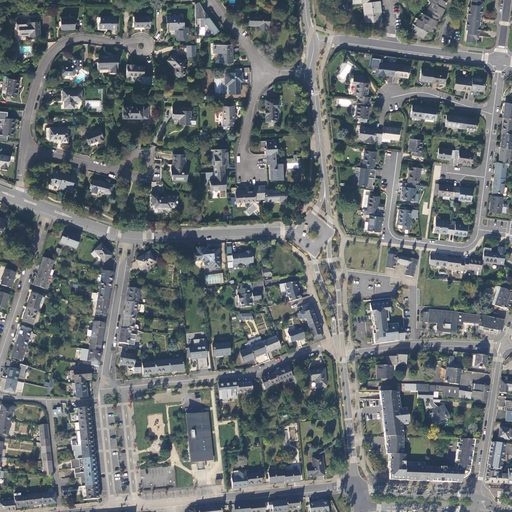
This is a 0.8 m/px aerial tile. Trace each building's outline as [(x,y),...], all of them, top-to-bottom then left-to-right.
[(430,0),(430,2),(431,3),(425,15),(423,14),(420,21),(418,20),(412,32),(423,38),(428,29),(430,30),(433,24),(435,25),(438,18),(440,19),(444,13),(442,12),(445,6),(443,5),(445,0),(430,0)] [(469,6),(468,6),(467,12),(466,13),(467,14),(467,15),(466,16),(466,17),(466,19),(465,20),(465,21),(466,21),(466,22),(465,23),(465,24),(466,25),(465,30),(466,30),(465,41),(475,42),(476,39),(478,39),(481,12),(482,12),(482,11),(481,10),(482,1),(481,1),(480,0),(469,0),(469,3),(470,3),(470,6),(469,6)] [(380,1),(370,2),(363,3),(365,23),(382,22),(380,1)] [(208,18),(199,2),(195,4),(196,27),(198,27),(198,24),(200,24),(205,24),(206,24),(212,31),(212,34),(214,34),(214,35),(219,31),(210,18),(208,18)] [(180,16),(167,16),(167,23),(170,23),(170,30),(177,30),(177,40),(184,40),(184,38),(189,38),(189,27),(185,27),(185,22),(180,22),(180,16)] [(270,16),(250,16),(250,26),(259,26),(262,26),(262,30),(269,30),(270,16)] [(117,29),(117,17),(100,17),(101,24),(99,24),(100,29),(106,29),(111,29),(111,30),(117,29)] [(150,17),(135,17),(135,27),(144,27),(145,28),(151,27),(150,17)] [(40,30),(39,22),(30,22),(30,19),(26,19),(24,21),(22,18),(19,18),(16,21),(16,29),(19,29),(19,35),(29,35),(29,36),(37,36),(37,30),(40,30)] [(75,28),(75,18),(61,18),(61,29),(75,28)] [(233,63),(233,44),(214,45),(214,53),(220,53),(221,63),(233,63)] [(186,45),(186,57),(196,57),(196,45),(186,45)] [(174,54),(168,60),(176,68),(176,74),(177,75),(179,76),(180,77),(182,76),(184,75),(185,74),(185,61),(181,60),(174,54)] [(81,56),(74,56),(73,58),(73,63),(71,66),(63,66),(62,67),(62,74),(63,75),(74,75),(82,67),(82,58),(81,56)] [(120,62),(119,56),(114,56),(99,57),(99,62),(98,62),(98,69),(111,68),(112,73),(119,73),(119,62),(120,62)] [(393,76),(395,65),(378,63),(378,64),(377,73),(377,75),(383,76),(383,75),(393,76)] [(144,76),(144,66),(136,66),(136,65),(127,64),(127,76),(144,76)] [(408,67),(395,65),(393,76),(407,78),(408,67)] [(433,72),(433,71),(421,69),(419,81),(431,82),(433,72)] [(433,72),(431,82),(444,84),(445,73),(433,72)] [(242,73),(225,73),(226,84),(229,84),(229,92),(240,92),(240,81),(242,81),(242,73)] [(362,83),(363,78),(353,77),(352,84),(354,84),(354,96),(358,96),(358,100),(370,102),(370,98),(367,97),(368,84),(362,83)] [(454,89),(470,91),(470,90),(471,79),(455,77),(454,89)] [(484,79),(471,77),(471,79),(470,90),(482,91),(484,79)] [(17,97),(20,80),(9,78),(6,96),(17,97)] [(64,91),(63,101),(66,101),(66,108),(75,107),(75,101),(82,101),(82,91),(64,91)] [(281,100),(278,100),(267,100),(267,121),(280,121),(280,109),(281,109),(281,100)] [(370,102),(358,100),(355,118),(367,119),(370,102)] [(505,103),(503,117),(511,118),(511,103),(511,104),(505,103)] [(223,106),(223,125),(230,125),(230,126),(235,126),(235,122),(235,117),(234,105),(223,106)] [(422,119),(424,107),(412,105),(410,117),(422,119)] [(123,118),(148,118),(148,106),(123,106),(123,118)] [(187,124),(191,124),(191,110),(188,110),(179,110),(179,107),(173,107),(172,117),(179,118),(180,119),(180,124),(184,124),(185,123),(186,123),(187,124)] [(436,109),(424,107),(422,119),(435,120),(436,109)] [(461,129),(462,117),(446,115),(445,127),(461,129)] [(477,119),(462,117),(461,129),(475,131),(477,119)] [(501,133),(502,133),(511,134),(511,127),(511,118),(503,117),(501,133)] [(14,136),(15,119),(4,118),(3,135),(14,136)] [(380,129),(360,127),(358,139),(365,140),(365,142),(373,143),(374,140),(378,141),(378,138),(380,129)] [(383,129),(380,129),(378,138),(398,140),(399,129),(383,127),(383,129)] [(67,128),(50,128),(50,139),(50,140),(62,140),(62,142),(67,142),(67,128)] [(100,129),(85,134),(89,144),(99,141),(99,142),(104,140),(100,129)] [(502,133),(500,147),(511,149),(511,146),(511,134),(502,133)] [(420,157),(422,141),(410,139),(408,151),(412,152),(411,156),(420,157)] [(267,159),(276,159),(276,153),(278,153),(277,140),(267,140),(267,148),(265,148),(265,154),(267,154),(267,159)] [(498,162),(506,163),(509,164),(511,149),(500,147),(498,162)] [(215,171),(226,171),(225,164),(228,164),(228,149),(216,149),(217,165),(215,165),(215,171)] [(454,158),(455,151),(438,149),(437,158),(446,159),(446,157),(454,158)] [(363,163),(362,168),(364,168),(372,170),(373,165),(374,165),(375,153),(364,151),(364,155),(365,156),(364,163),(363,163)] [(472,153),(455,151),(454,158),(454,163),(471,165),(472,153)] [(10,156),(0,154),(0,164),(1,165),(1,168),(7,169),(8,166),(9,166),(10,156)] [(186,154),(173,154),(173,168),(171,168),(171,174),(173,176),(173,181),(187,181),(187,168),(186,168),(186,154)] [(267,159),(267,164),(272,164),(273,180),(285,179),(284,164),(277,164),(276,159),(267,159)] [(496,162),(494,177),(505,178),(506,163),(498,162),(496,162)] [(407,184),(416,185),(417,182),(419,182),(420,169),(408,167),(407,173),(409,174),(407,184)] [(372,170),(364,168),(363,172),(366,173),(365,181),(363,181),(362,185),(373,187),(375,174),(374,174),(375,170),(372,170)] [(59,188),(72,192),(74,186),(73,185),(73,183),(74,180),(70,178),(71,177),(68,176),(68,172),(62,171),(62,173),(54,171),(53,177),(54,177),(53,179),(51,178),(49,184),(54,186),(55,184),(59,185),(59,188)] [(226,189),(226,171),(215,171),(216,178),(211,178),(211,190),(226,189)] [(74,180),(73,183),(77,185),(79,177),(71,175),(71,177),(70,178),(74,180)] [(494,177),(492,192),(503,193),(505,178),(494,177)] [(89,188),(91,188),(90,191),(98,194),(101,191),(112,194),(114,185),(107,184),(107,182),(101,181),(101,182),(94,180),(92,184),(90,183),(89,188)] [(414,201),(416,185),(407,184),(407,187),(404,187),(403,192),(402,200),(414,201)] [(455,197),(456,188),(452,187),(452,186),(439,185),(435,184),(433,194),(437,195),(451,197),(451,196),(455,197)] [(260,186),(261,199),(266,199),(266,201),(285,200),(285,190),(266,191),(265,185),(260,186)] [(260,186),(254,186),(254,191),(236,192),(236,202),(255,201),(255,199),(261,199),(260,186)] [(459,188),(456,188),(455,197),(458,197),(458,200),(470,202),(472,189),(459,187),(459,188)] [(503,193),(492,192),(489,211),(500,213),(503,193)] [(178,207),(178,196),(166,196),(166,197),(159,196),(159,194),(151,194),(151,206),(155,206),(155,208),(171,208),(171,207),(178,207)] [(369,196),(367,208),(368,208),(367,212),(370,213),(376,213),(377,210),(377,209),(379,209),(379,210),(382,210),(383,205),(378,204),(379,197),(376,197),(376,196),(369,195),(369,196)] [(249,215),(256,209),(253,205),(246,211),(249,215)] [(409,230),(411,211),(399,209),(397,224),(403,226),(402,230),(409,230)] [(376,213),(370,213),(370,216),(369,216),(367,231),(380,232),(382,218),(381,217),(381,214),(376,213)] [(446,233),(450,234),(451,225),(447,225),(448,221),(436,220),(434,232),(446,234),(446,233)] [(451,225),(450,234),(454,234),(454,235),(465,236),(467,226),(455,224),(455,226),(451,225)] [(76,249),(80,238),(64,232),(60,243),(76,249)] [(111,256),(102,245),(95,251),(104,262),(111,256)] [(203,247),(196,247),(197,253),(194,253),(195,261),(201,260),(205,263),(205,266),(207,267),(210,267),(212,269),(216,269),(216,267),(220,267),(219,253),(220,253),(219,249),(211,249),(211,252),(208,252),(208,247),(203,247)] [(490,249),(484,248),(483,261),(482,262),(503,265),(504,255),(500,254),(490,253),(490,249)] [(244,253),(232,254),(233,264),(245,263),(246,264),(249,263),(251,262),(252,262),(254,262),(253,252),(252,252),(252,250),(246,250),(246,252),(244,253)] [(394,270),(397,253),(388,251),(386,268),(394,270)] [(156,262),(150,252),(136,260),(142,270),(156,262)] [(430,256),(429,265),(433,265),(433,266),(446,267),(447,258),(434,256),(434,257),(430,256)] [(412,277),(415,263),(416,260),(398,257),(397,263),(407,266),(405,276),(412,277)] [(43,258),(39,271),(49,275),(52,276),(54,270),(51,269),(54,262),(43,258)] [(447,258),(446,267),(446,268),(459,270),(459,271),(463,271),(463,269),(465,261),(461,261),(461,260),(447,258)] [(465,259),(465,261),(463,269),(481,272),(482,262),(483,261),(469,259),(469,260),(465,259)] [(11,288),(16,273),(6,270),(1,285),(11,288)] [(49,275),(39,271),(34,285),(45,289),(49,275)] [(103,271),(100,286),(110,287),(111,288),(113,273),(103,271)] [(296,282),(286,283),(287,286),(285,286),(286,292),(288,297),(289,296),(291,301),(302,298),(301,292),(299,293),(298,289),(296,282)] [(246,283),(239,284),(239,290),(240,289),(240,295),(239,295),(240,303),(241,302),(242,308),(252,306),(250,288),(246,289),(246,283)] [(110,287),(100,286),(98,299),(108,301),(110,287)] [(511,291),(509,290),(498,287),(497,287),(496,290),(496,291),(492,304),(508,310),(511,299),(511,291)] [(140,289),(129,288),(127,301),(138,303),(140,289)] [(0,306),(5,308),(9,295),(0,292),(0,306)] [(262,300),(261,292),(253,293),(254,301),(262,300)] [(27,307),(38,311),(41,301),(42,296),(32,293),(27,307)] [(108,301),(98,299),(96,314),(106,316),(108,301)] [(135,317),(138,303),(127,301),(124,315),(135,317)] [(386,343),(397,341),(397,340),(403,339),(403,340),(404,340),(404,327),(403,327),(403,328),(396,328),(396,327),(386,328),(386,324),(386,321),(388,321),(387,311),(390,310),(389,301),(370,303),(371,315),(372,315),(373,325),(374,325),(374,329),(372,330),(374,342),(378,342),(379,344),(386,343)] [(304,312),(312,309),(310,303),(302,305),(304,311),(304,312)] [(33,325),(38,311),(27,307),(23,321),(33,325)] [(321,334),(312,309),(304,312),(305,315),(309,327),(308,327),(310,332),(311,332),(313,336),(321,334)] [(480,324),(481,316),(429,310),(428,313),(423,312),(423,320),(427,321),(428,323),(436,324),(436,332),(455,334),(456,330),(461,330),(462,323),(480,324)] [(133,330),(135,317),(124,315),(122,328),(131,330),(133,330)] [(479,329),(499,334),(501,329),(502,329),(504,321),(481,316),(480,324),(479,329)] [(91,336),(102,338),(104,323),(94,321),(91,336)] [(305,337),(302,327),(288,332),(291,342),(300,338),(301,339),(305,337)] [(16,343),(26,346),(31,332),(21,328),(16,343)] [(136,331),(131,330),(122,328),(121,328),(119,342),(134,345),(136,331)] [(100,352),(102,338),(91,336),(89,350),(100,352)] [(263,342),(267,353),(281,347),(277,337),(267,341),(263,342)] [(254,357),(267,353),(263,342),(262,339),(261,338),(248,342),(249,345),(250,347),(251,349),(254,357)] [(22,360),(26,346),(16,343),(11,357),(22,360)] [(214,356),(230,355),(228,343),(213,345),(214,356)] [(190,359),(206,357),(205,346),(189,348),(190,359)] [(255,359),(254,357),(251,349),(247,350),(240,353),(244,363),(255,359)] [(99,363),(101,352),(100,352),(89,350),(87,361),(99,363)] [(134,355),(121,353),(119,364),(127,366),(128,372),(134,372),(134,373),(141,373),(140,362),(134,362),(134,355)] [(486,356),(476,354),(474,367),(484,369),(486,356)] [(394,365),(407,365),(407,355),(386,355),(386,364),(376,364),(376,378),(394,379),(394,365)] [(454,357),(453,357),(449,356),(449,357),(447,368),(460,370),(463,371),(467,371),(467,367),(460,366),(461,365),(453,363),(454,357)] [(169,360),(170,372),(184,371),(183,359),(169,360)] [(157,373),(170,372),(169,360),(155,362),(157,373)] [(143,375),(157,373),(155,362),(142,363),(143,375)] [(10,367),(7,379),(17,381),(19,370),(10,367)] [(275,372),(275,373),(279,382),(292,377),(289,367),(275,372)] [(76,384),(86,383),(85,380),(90,379),(89,369),(70,371),(71,379),(75,378),(76,384)] [(325,369),(310,371),(311,381),(317,380),(318,387),(327,386),(325,369)] [(275,373),(261,379),(265,388),(279,383),(279,382),(275,373)] [(17,381),(7,379),(5,390),(14,392),(17,381)] [(238,392),(238,393),(253,391),(252,381),(237,383),(238,392)] [(237,382),(225,383),(227,393),(238,392),(237,383),(237,382)] [(471,400),(471,391),(460,390),(459,387),(402,382),(401,390),(417,392),(417,398),(430,399),(430,401),(432,408),(432,412),(429,413),(433,425),(450,419),(450,417),(445,403),(439,405),(440,399),(433,399),(438,397),(439,392),(442,391),(442,397),(471,400)] [(500,386),(500,394),(507,395),(508,392),(511,392),(511,382),(511,385),(504,384),(504,387),(500,386)] [(87,397),(86,383),(76,384),(75,384),(77,398),(87,397)] [(472,384),(471,401),(485,402),(487,385),(472,384)] [(392,391),(380,391),(381,404),(384,404),(385,410),(382,410),(382,411),(385,410),(385,418),(382,418),(384,436),(403,436),(402,423),(409,422),(407,408),(400,408),(398,391),(392,391)] [(0,416),(0,419),(10,421),(11,413),(12,407),(2,405),(0,416)] [(69,419),(89,416),(88,407),(74,409),(74,413),(69,414),(69,419)] [(61,408),(53,408),(53,417),(58,417),(58,414),(61,414),(61,408)] [(191,461),(197,461),(199,460),(199,464),(201,464),(203,464),(203,460),(205,460),(212,459),(208,414),(187,416),(191,461)] [(90,430),(89,416),(69,419),(70,423),(75,423),(76,432),(90,430)] [(0,434),(8,436),(10,421),(0,419),(0,434)] [(48,432),(48,424),(39,425),(39,432),(48,432)] [(511,437),(511,429),(500,428),(498,438),(508,440),(509,437),(511,437)] [(91,444),(90,430),(76,432),(77,441),(72,441),(72,446),(91,444)] [(49,439),(48,432),(39,432),(40,440),(49,439)] [(389,480),(432,482),(433,467),(425,466),(425,463),(405,462),(405,455),(402,455),(403,436),(384,436),(385,444),(387,444),(386,454),(390,455),(389,480)] [(50,447),(49,439),(40,440),(41,443),(41,447),(50,447)] [(433,467),(432,482),(443,482),(456,483),(461,483),(462,479),(463,478),(464,478),(466,476),(467,475),(468,473),(469,472),(467,472),(468,470),(469,470),(475,440),(460,439),(455,467),(433,466),(433,467)] [(491,442),(485,480),(488,483),(511,484),(511,467),(511,469),(508,469),(507,475),(498,475),(498,469),(501,470),(505,443),(491,442)] [(93,458),(91,444),(72,446),(73,451),(75,451),(76,459),(79,459),(93,458)] [(323,457),(313,458),(313,466),(307,466),(308,476),(324,475),(323,457)] [(94,471),(93,458),(79,459),(80,467),(74,468),(74,473),(94,471)] [(199,460),(197,461),(197,468),(206,467),(205,460),(203,460),(203,464),(201,464),(199,464),(199,460)] [(53,475),(52,468),(43,469),(44,473),(44,476),(53,475)] [(95,485),(94,471),(74,473),(75,478),(78,478),(81,477),(82,486),(95,485)] [(284,472),(284,471),(269,472),(270,483),(285,482),(284,472)] [(285,482),(285,483),(299,482),(298,471),(284,472),(285,482)] [(246,474),(246,476),(247,486),(262,484),(261,473),(246,474)] [(232,477),(233,489),(247,487),(247,486),(246,476),(232,477)] [(97,499),(95,485),(82,486),(83,500),(97,499)] [(76,497),(77,488),(62,488),(62,497),(76,497)] [(165,488),(143,491),(144,498),(153,497),(153,499),(161,498),(160,492),(166,491),(165,488)] [(56,503),(55,493),(41,495),(42,504),(56,503)] [(42,504),(41,495),(27,496),(29,506),(42,504)] [(29,506),(27,496),(14,498),(14,501),(15,507),(29,506)] [(294,499),(287,499),(287,502),(288,510),(301,509),(300,499),(294,500),(294,499)] [(15,507),(14,501),(0,502),(0,511),(15,511),(15,507)] [(288,510),(287,502),(280,503),(280,501),(272,502),(273,511),(280,511),(288,511),(288,510)] [(328,511),(327,501),(310,503),(310,511),(328,511)] [(249,503),(234,505),(235,511),(250,511),(249,504),(249,503)] [(249,504),(250,511),(265,511),(264,503),(249,504)]
